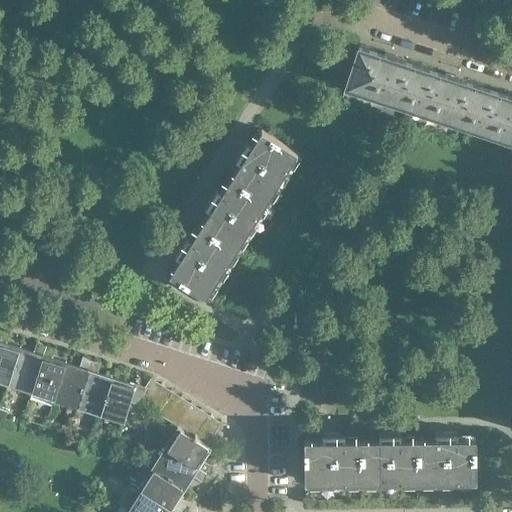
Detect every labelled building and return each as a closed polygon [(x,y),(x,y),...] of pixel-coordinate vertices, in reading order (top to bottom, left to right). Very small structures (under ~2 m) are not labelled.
[(386,71),(381,69),(386,55),(358,46),(346,83),(348,83),(349,82),(357,85),(356,86),(383,95),(384,94),(389,78),(384,77),(386,71)] [(391,72),(395,58),(386,55),(381,69),(386,71),(391,72)] [(408,103),(420,66),(395,58),(391,72),(386,71),(384,77),(389,78),(384,94),(392,96),(391,98),(408,103)] [(446,91),(441,89),(446,75),(420,66),(408,103),(409,103),(409,102),(417,105),(417,106),(443,115),(449,98),(444,96),(446,91)] [(451,92),(455,78),(446,75),(441,89),(446,91),(451,92)] [(468,123),(480,86),(455,78),(451,92),(446,91),(444,96),(449,98),(443,115),(444,115),(444,114),(452,116),(452,118),(468,123)] [(507,111),(502,109),(507,95),(480,86),(468,123),(469,123),(469,122),(477,125),(477,126),(504,135),(504,134),(510,118),(505,116),(507,111)] [(511,112),(511,110),(511,96),(507,95),(502,109),(507,111),(511,112)] [(265,199),(296,151),(261,128),(251,143),(247,140),(234,160),(239,162),(230,177),(265,199)] [(235,247),(265,199),(230,177),(221,191),(216,188),(204,207),(208,210),(199,224),(235,247)] [(204,295),(235,247),(199,224),(190,238),(186,235),(174,255),(178,257),(169,272),(204,295)] [(0,377),(8,380),(18,350),(20,346),(6,341),(9,332),(0,328),(0,377)] [(31,388),(46,344),(37,341),(33,350),(20,346),(18,350),(8,380),(31,388)] [(54,395),(64,364),(65,361),(52,356),(55,347),(46,344),(31,388),(54,395)] [(77,402),(91,359),(82,356),(79,365),(65,361),(64,364),(54,395),(77,402)] [(100,410),(110,379),(111,376),(97,371),(100,362),(91,359),(77,402),(100,410)] [(137,403),(139,394),(145,386),(144,386),(125,379),(125,380),(111,376),(110,379),(100,410),(124,418),(128,404),(130,405),(131,401),(137,403)] [(146,406),(159,386),(148,379),(144,386),(145,386),(139,394),(137,403),(146,406)] [(156,412),(169,392),(159,386),(146,406),(156,412)] [(166,419),(179,399),(169,392),(156,412),(166,419)] [(176,425),(189,405),(179,399),(166,419),(176,425)] [(186,431),(199,411),(189,405),(176,425),(180,427),(186,431)] [(196,437),(209,417),(199,411),(186,431),(196,437)] [(207,444),(219,424),(209,417),(196,437),(207,444)] [(210,447),(207,444),(196,437),(186,431),(180,427),(167,448),(205,472),(211,465),(202,459),(210,447)] [(475,479),(474,436),(456,437),(456,431),(434,432),(434,437),(417,437),(417,479),(475,479)] [(417,479),(417,437),(400,437),(400,432),(377,432),(377,437),(362,438),(362,480),(417,479)] [(362,480),(362,438),(344,438),(344,433),(321,433),(321,438),(303,438),(304,481),(362,480)] [(205,472),(167,448),(154,468),(184,488),(192,476),(201,481),(205,472)] [(177,500),(184,488),(154,468),(141,489),(177,511),(179,511),(185,505),(177,500)] [(177,511),(141,489),(128,509),(133,511),(177,511)]
